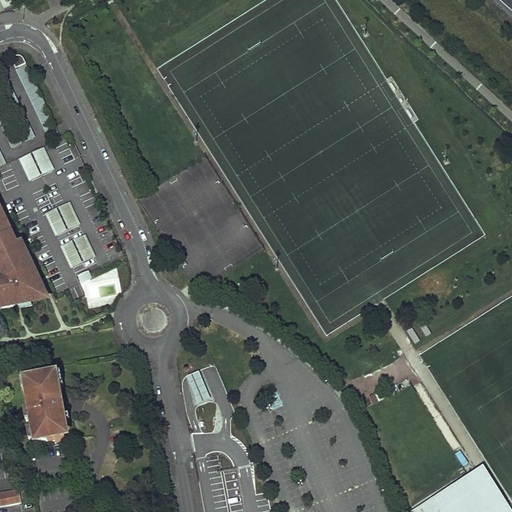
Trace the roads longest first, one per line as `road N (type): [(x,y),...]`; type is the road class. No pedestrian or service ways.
road 1 (residential): [(150,293),(139,241),(44,46),(22,32),(0,37)]
road 2 (residential): [(188,511),(158,345)]
